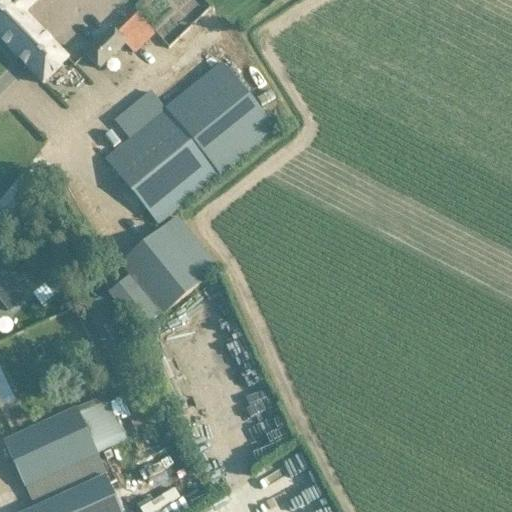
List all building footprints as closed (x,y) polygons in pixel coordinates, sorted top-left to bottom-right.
[(23,9),(32,0),(0,0),(0,35),(43,81),(69,57),(23,9)] [(159,0),(149,11),(162,23),(178,5),(185,12),(196,0),(159,0)] [(127,39),(144,59),(165,40),(148,20),(127,39)] [(101,70),(127,45),(111,29),(85,54),(101,70)] [(130,142),(106,161),(159,226),(220,177),(221,178),(277,132),(223,65),(166,111),(152,92),(114,122),(130,142)] [(178,217),(121,261),(164,313),(221,269),(178,217)] [(41,251),(0,283),(0,299),(10,311),(33,293),(43,306),(68,286),(58,273),(41,251)] [(134,361),(138,359),(140,358),(120,318),(113,321),(134,361)] [(100,357),(89,362),(97,379),(108,374),(100,357)] [(0,409),(3,408),(16,402),(0,368),(0,409)] [(147,385),(120,398),(136,431),(163,419),(147,385)] [(25,488),(100,454),(79,409),(4,443),(25,488)] [(142,480),(155,511),(170,511),(155,475),(142,480)] [(290,491),(301,510),(327,494),(315,475),(290,491)] [(77,511),(70,494),(31,511),(77,511)]
